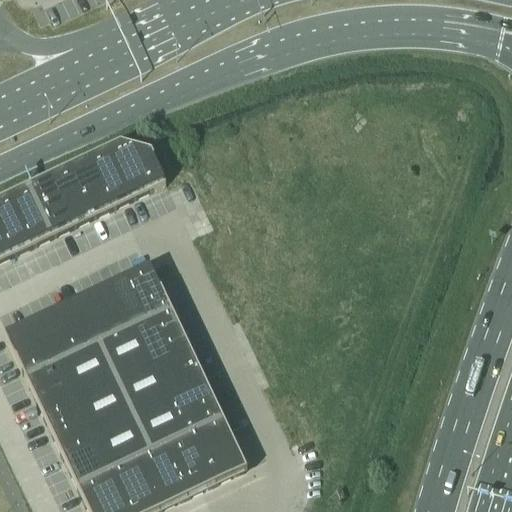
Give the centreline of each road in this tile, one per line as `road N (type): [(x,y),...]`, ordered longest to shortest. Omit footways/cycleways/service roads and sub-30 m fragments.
road 1 (tertiary): [(0,170),(254,58),(341,30),(467,26),(511,34)]
road 2 (primary): [(511,282),(433,511)]
road 3 (tertiary): [(228,0),(97,61)]
